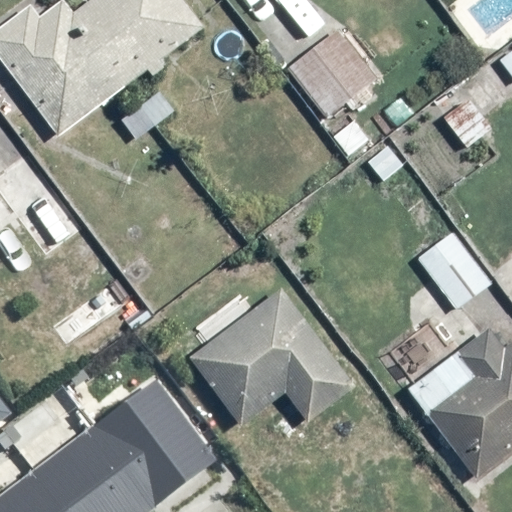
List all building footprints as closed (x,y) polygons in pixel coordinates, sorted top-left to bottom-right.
[(0,25),(0,61),(55,134),(202,28),(180,0),(87,0),(71,12),(62,1),(39,20),(26,4),(0,25)] [(511,0),(455,0),(496,54),(511,41),(511,0)] [(384,77),(344,26),(295,64),(334,116),(384,77)] [(86,228),(26,148),(0,167),(0,230),(10,222),(40,262),(86,228)] [(489,284),(448,230),(414,257),(455,310),(489,284)] [(126,302),(106,275),(45,321),(65,348),(126,302)] [(511,444),(511,335),(496,315),(457,346),(437,321),(389,360),(478,472),(511,444)] [(442,511),(387,437),(292,508),(295,511),(442,511)]
